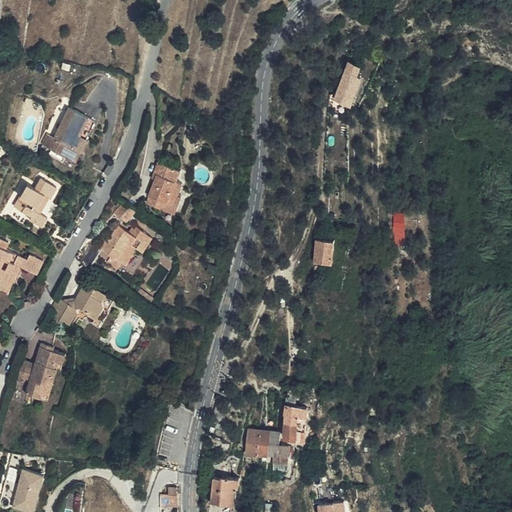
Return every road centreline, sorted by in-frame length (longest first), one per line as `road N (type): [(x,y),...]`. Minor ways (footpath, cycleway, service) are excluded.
road 1 (tertiary): [(188,511),(198,424),(253,213),(269,54),(311,0)]
road 2 (residential): [(164,0),(125,152),(25,326)]
